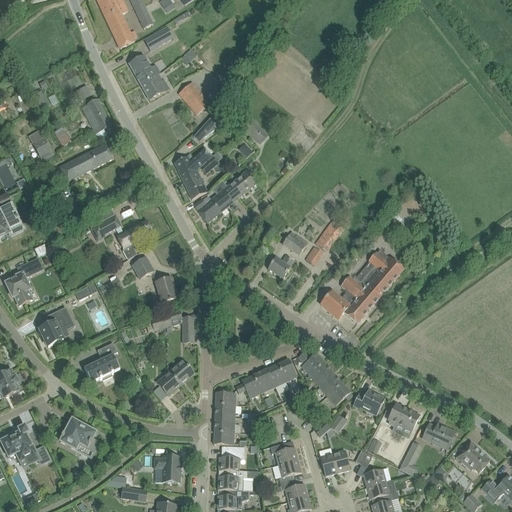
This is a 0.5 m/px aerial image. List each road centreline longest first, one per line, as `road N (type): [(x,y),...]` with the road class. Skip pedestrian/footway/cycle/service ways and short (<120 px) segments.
road 1 (tertiary): [(209,264),(114,104),(72,0)]
road 2 (tertiary): [(511,447),(468,414),(311,333)]
road 3 (unknown): [(296,323),(422,207)]
road 4 (residential): [(58,389),(146,429),(203,434)]
road 5 (residential): [(350,511),(328,496),(304,422),(275,422)]
road 6 (tertiary): [(311,333),(209,264)]
